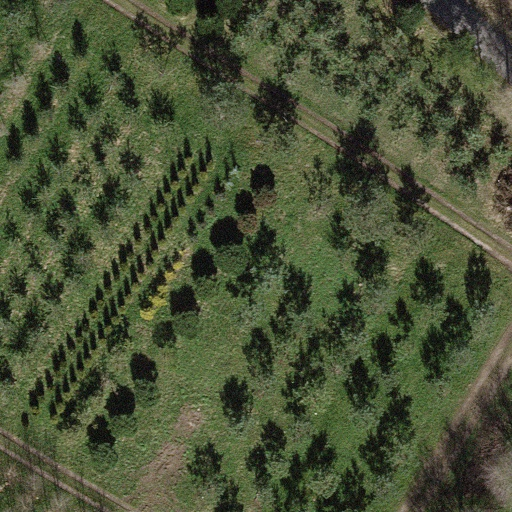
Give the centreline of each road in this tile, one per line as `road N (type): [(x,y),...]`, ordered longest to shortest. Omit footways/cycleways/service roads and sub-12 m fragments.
road 1 (track): [(511,246),(128,0),(0,433),(125,511)]
road 2 (track): [(426,511),(511,368)]
